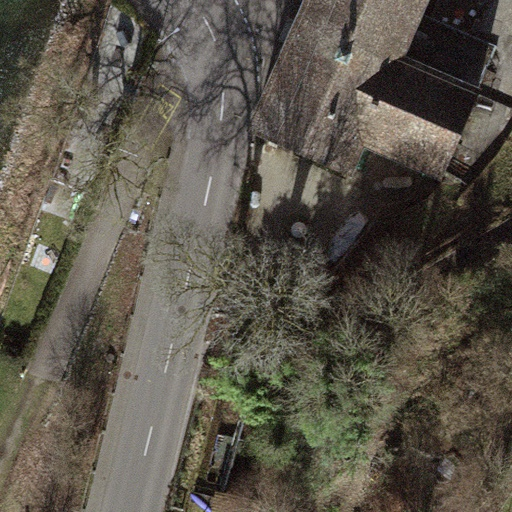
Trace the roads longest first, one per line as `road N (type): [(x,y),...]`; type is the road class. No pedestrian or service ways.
road 1 (tertiary): [(135,511),(223,129),(220,47)]
road 2 (track): [(223,129),(142,165),(104,234),(0,480)]
